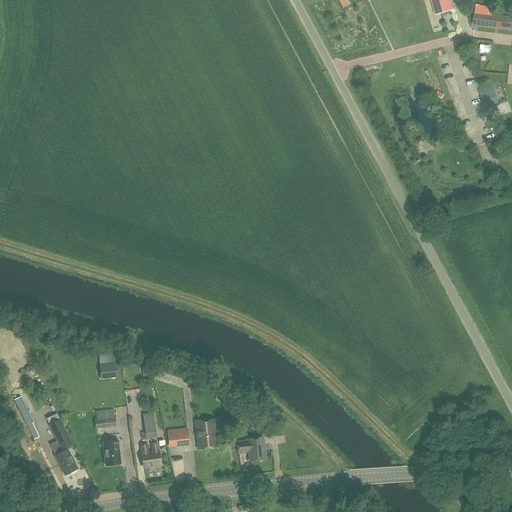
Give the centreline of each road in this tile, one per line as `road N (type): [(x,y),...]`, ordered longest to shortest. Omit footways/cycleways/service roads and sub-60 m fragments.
road 1 (unclassified): [(511,405),(294,0)]
road 2 (tertiary): [(76,511),(230,488),(415,474)]
